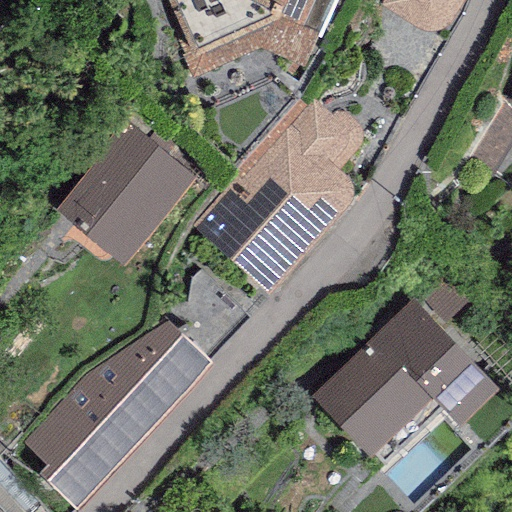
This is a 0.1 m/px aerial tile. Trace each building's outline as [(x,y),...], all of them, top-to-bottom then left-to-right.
[(159,0),(190,78),(257,47),(301,66),(316,34),(300,28),(312,0),(159,0)] [(381,0),(380,1),(430,29),(445,23),(460,0),(381,0)] [(306,106),(297,98),(233,169),(238,173),(191,226),(266,293),(360,188),(330,162),(353,137),(311,100),(306,106)] [(128,121),(54,208),(120,264),(194,177),(128,121)] [(411,299),(311,395),(369,456),(432,395),(459,423),(496,387),(411,299)] [(83,375),(23,441),(45,465),(38,475),(77,511),(211,363),(167,319),(83,375)]
